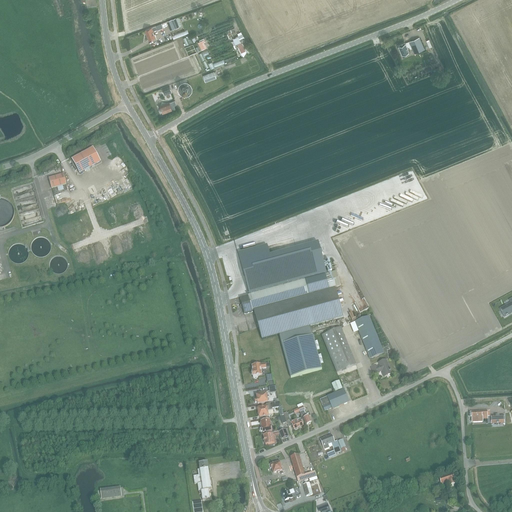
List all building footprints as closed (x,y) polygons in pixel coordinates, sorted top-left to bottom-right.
[(178,17),(176,18),(167,22),(170,30),(182,26),(178,17)] [(155,37),(153,31),(157,30),(163,28),(161,24),(145,30),(149,40),(155,37)] [(193,33),(192,28),(185,30),(184,27),(176,29),(178,36),(193,33)] [(244,33),(239,35),(246,54),(251,52),(246,37),(249,36),(246,29),(243,31),(244,33)] [(188,36),(192,44),(197,42),(193,34),(188,36)] [(206,47),(212,45),(209,37),(203,39),(206,47)] [(412,51),(422,47),(419,38),(409,42),(412,50),(412,51)] [(409,42),(405,44),(398,47),(403,58),(406,57),(404,54),(412,50),(409,42)] [(203,76),(205,82),(216,78),(214,72),(203,76)] [(180,89),(180,91),(182,92),(184,93),(186,93),(187,92),(189,91),(189,89),(189,87),(188,85),(187,84),(185,84),(183,84),(181,85),(180,87),(180,89)] [(175,101),(172,102),(160,106),(163,114),(172,110),(171,107),(174,106),(174,105),(176,104),(175,101)] [(101,162),(93,148),(72,160),(80,174),(101,162)] [(49,179),(52,189),(66,184),(64,174),(49,179)] [(267,246),(238,254),(249,295),(327,274),(319,244),(270,257),(267,246)] [(249,295),(240,298),(242,305),(240,306),(240,308),(242,307),(244,314),(253,312),(252,310),(254,310),(262,340),(279,335),(310,327),(343,318),(335,288),(340,286),(336,272),(327,274),(249,295)] [(511,303),(500,309),(505,317),(511,313),(511,298),(509,300),(511,303)] [(370,360),(383,354),(368,317),(355,323),(370,360)] [(310,327),(279,335),(291,378),(322,370),(320,363),(310,327)] [(342,371),(356,365),(340,328),(327,334),(342,371)] [(383,378),(392,374),(390,370),(389,370),(386,360),(379,363),(380,367),(377,368),(377,367),(371,369),(374,376),(379,373),(382,372),(383,374),(382,374),(383,378)] [(261,370),(266,369),(265,364),(252,367),(253,372),(252,372),(253,377),(254,379),(258,378),(257,376),(262,375),(261,370)] [(342,389),(339,381),(331,384),(335,392),(342,389)] [(344,390),(320,400),(324,411),(332,408),(332,409),(349,403),(344,390)] [(257,401),(254,402),(255,404),(257,404),(257,405),(268,403),(268,402),(269,402),(268,398),(267,399),(266,392),(259,393),(259,395),(256,396),(257,401)] [(309,416),(306,417),(304,411),(306,410),(305,406),(299,409),(302,416),(303,416),(306,425),(311,423),(309,416)] [(267,413),(270,412),(269,410),(267,410),(266,407),(258,408),(260,418),(268,417),(267,413)] [(481,412),(471,412),(472,422),(483,422),(482,417),(490,417),(489,411),(487,411),(481,411),(481,412)] [(300,419),(291,423),(294,430),(303,426),(300,419)] [(260,422),(262,428),(259,429),(260,431),(262,432),(263,433),(273,432),(272,430),(271,430),(269,420),(260,422)] [(287,432),(280,433),(282,440),(289,439),(287,432)] [(273,443),(272,438),(275,438),(274,434),(263,436),(265,445),(266,445),(266,446),(268,446),(268,444),(273,443)] [(332,435),(320,440),(324,449),(329,448),(328,445),(331,443),(334,451),(330,452),(332,457),(336,456),(335,454),(341,451),(342,453),(346,451),(344,447),(346,447),(343,440),(338,441),(338,440),(334,442),(332,435)] [(298,455),(290,457),(298,482),(316,476),(315,471),(305,475),(298,455)] [(280,472),(282,471),(280,462),(270,465),(270,466),(269,466),(270,470),(271,469),(273,474),(277,473),(277,474),(280,473),(280,472)] [(198,493),(199,494),(209,493),(212,492),(210,481),(211,481),(211,478),(210,478),(208,466),(207,463),(199,464),(200,470),(197,471),(198,476),(193,477),(194,485),(197,484),(198,493)] [(442,484),(450,481),(451,484),(455,483),(454,480),(452,474),(440,478),(442,484)] [(313,482),(309,483),(303,485),(306,497),(316,494),(313,482)] [(101,490),(102,496),(117,494),(117,495),(121,495),(120,488),(101,490)] [(285,492),(282,493),(284,498),(285,500),(291,498),(293,497),(292,494),(290,495),(288,491),(286,492),(286,491),(285,492)] [(209,493),(199,494),(199,496),(202,496),(203,502),(204,502),(210,501),(209,493)]
